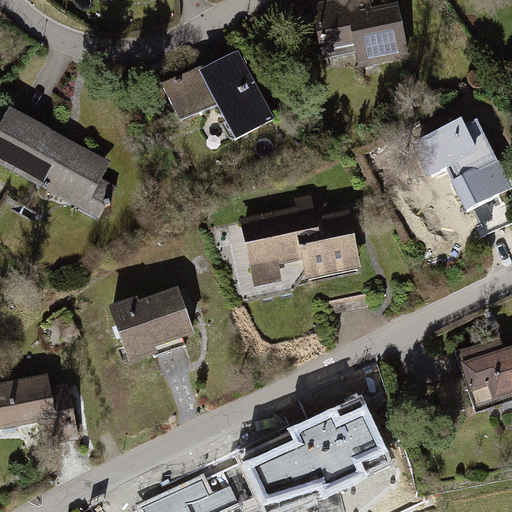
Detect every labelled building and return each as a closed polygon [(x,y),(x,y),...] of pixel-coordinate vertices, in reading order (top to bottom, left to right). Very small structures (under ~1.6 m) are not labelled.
[(357,0),(342,0),(315,6),(326,56),(355,50),(360,76),(414,64),(401,6),(361,15),(357,0)] [(167,92),(186,127),(219,110),(237,144),(281,122),(244,52),(167,92)] [(11,111),(0,131),(0,169),(100,222),(117,190),(105,184),(115,166),(11,111)] [(416,144),(433,183),(448,176),(467,219),(511,198),(511,189),(480,117),(416,144)] [(298,212),(241,222),(253,289),(285,283),(282,268),(304,264),(307,283),(362,273),(352,214),(315,220),(311,199),(296,202),(298,212)] [(141,300),(113,311),(135,366),(159,357),(157,352),(197,336),(179,290),(143,304),(141,300)] [(506,342),(461,356),(478,413),(511,402),(511,347),(508,349),(506,342)] [(50,378),(0,385),(0,431),(72,420),(67,388),(52,390),(50,378)] [(294,438),(242,461),(265,511),(279,511),(386,463),(358,404),(293,435),(294,438)]
